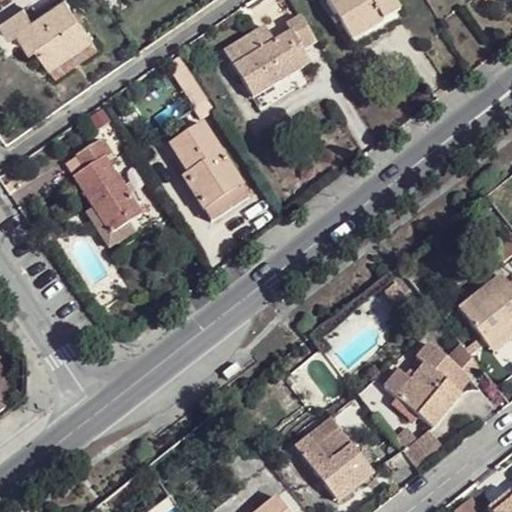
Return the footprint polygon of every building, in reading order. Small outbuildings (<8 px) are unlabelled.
[(333,0),(325,6),(351,45),(399,14),(389,0),(333,0)] [(40,50),(52,66),(94,37),(68,1),(36,24),(28,13),(5,29),(9,36),(14,43),(22,37),(33,54),(40,50)] [(301,55),(316,47),(301,21),(286,30),(289,36),(275,46),(265,31),(223,59),(250,101),(279,84),(308,66),(301,55)] [(94,37),(52,66),(58,74),(100,45),(94,37)] [(186,184),(212,221),(230,209),(247,197),(199,125),(168,146),(191,180),(186,184)] [(71,181),(108,235),(138,215),(105,164),(111,159),(100,143),(77,159),(85,171),(71,181)] [(451,317),(478,351),(511,325),(511,301),(510,303),(495,283),(451,317)] [(511,325),(478,351),(487,362),(511,343),(511,325)] [(237,363),(225,372),(229,378),(242,369),(237,363)] [(0,416),(6,412),(1,405),(19,394),(0,366),(0,416)] [(421,375),(391,408),(427,440),(442,424),(457,407),(421,375)] [(301,446),(288,456),(329,511),(348,497),(366,482),(333,438),(309,455),(301,446)] [(511,511),(511,500),(510,499),(500,507),(494,511),(511,511)]
